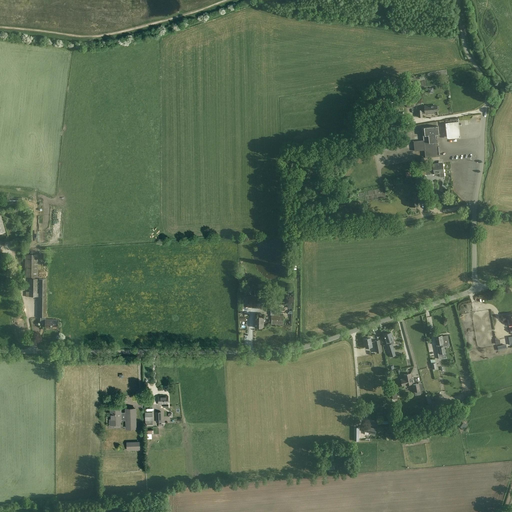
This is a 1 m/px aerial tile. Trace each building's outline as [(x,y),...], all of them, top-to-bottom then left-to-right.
[(445,121),(447,137),(460,136),(459,120),(445,121)] [(439,156),(437,134),(439,134),(438,126),(422,128),(424,140),(414,141),(415,151),(425,150),(425,158),(439,156)] [(398,148),(397,138),(381,140),(382,150),(398,148)] [(432,174),(434,174),(440,173),(440,177),(441,177),(444,177),(445,176),(444,173),(443,163),(433,164),(434,170),(432,170),(432,174)] [(383,183),(360,186),(361,193),(384,190),(383,183)] [(414,206),(418,206),(417,200),(421,199),(420,192),(411,193),(412,198),(409,198),(410,207),(411,207),(412,207),(413,207),(414,206)] [(25,254),(24,277),(38,277),(38,254),(25,254)] [(45,317),(46,279),(39,279),(38,293),(37,293),(37,279),(29,279),(29,292),(26,291),(25,297),(38,297),(38,317),(40,317),(40,322),(45,322),(45,328),(49,328),(49,327),(56,327),(56,320),(45,320),(45,317)] [(256,296),(248,296),(248,307),(256,307),(256,296)] [(271,325),(283,325),(283,315),(279,315),(279,313),(277,313),(277,315),(271,315),(271,325)] [(255,317),(255,328),(264,328),(264,317),(255,317)] [(387,345),(394,343),(391,332),(384,334),(387,345)] [(437,345),(438,345),(444,344),(442,336),(435,337),(437,345)] [(364,339),(366,348),(373,347),(371,338),(364,339)] [(404,375),(405,379),(401,380),(403,386),(413,384),(411,373),(404,375)] [(158,397),(158,408),(168,408),(168,397),(158,397)] [(136,408),(134,408),(125,408),(125,412),(123,412),(123,420),(125,420),(126,429),(137,429),(136,408)] [(111,410),(111,424),(121,424),(120,409),(111,410)] [(365,431),(375,434),(377,427),(366,424),(365,431)] [(139,441),(126,442),(127,450),(140,450),(139,441)] [(335,470),(334,462),(323,463),(324,471),(335,470)]
